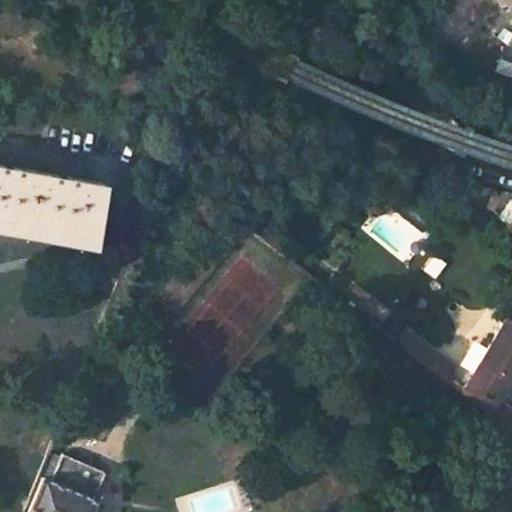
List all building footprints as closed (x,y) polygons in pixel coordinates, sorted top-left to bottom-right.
[(99,188),(0,168),(0,228),(89,246),(99,188)] [(462,185),(455,179),(448,183),(469,198),(479,206),(491,193),(462,185)] [(479,206),(469,198),(461,208),(471,216),(479,206)] [(511,376),(511,322),(506,319),(464,379),(461,384),(485,402),(487,404),(503,382),(506,377),(510,380),(511,376)] [(432,351),(412,336),(403,348),(423,363),(430,354),(432,351)] [(454,372),(430,354),(423,363),(447,381),(454,372)] [(485,402),(482,407),(507,425),(511,417),(511,388),(503,382),(487,404),(485,402)] [(60,452),(50,448),(41,471),(50,475),(60,452)] [(102,470),(60,452),(50,475),(41,471),(23,511),(90,511),(93,506),(90,504),(93,497),(91,496),(102,470)]
